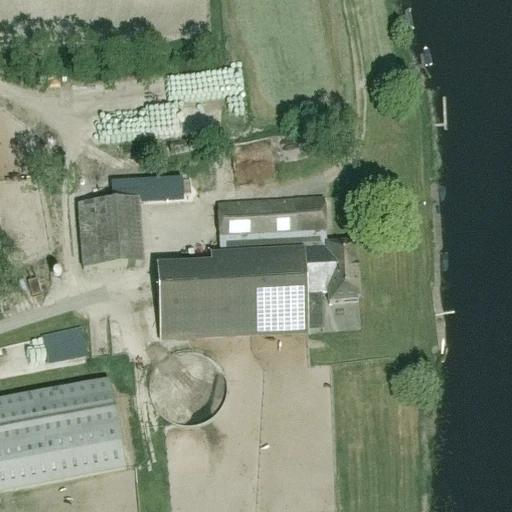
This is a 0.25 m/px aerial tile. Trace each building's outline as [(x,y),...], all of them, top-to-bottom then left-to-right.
[(266,137),(229,141),(232,166),(269,161),(266,137)] [(214,206),(217,258),(209,259),(209,277),(155,280),(159,341),(305,333),(304,298),(327,297),(327,304),(357,303),(354,244),(325,245),(322,201),(214,206)] [(76,207),(81,271),(142,266),(137,203),(76,207)] [(0,315),(21,308),(17,295),(0,300),(0,315)] [(79,325),(84,352),(110,347),(105,320),(79,325)] [(77,332),(0,345),(0,371),(81,357),(77,332)] [(164,425),(176,430),(189,431),(202,428),(213,422),(221,412),(226,399),(227,386),(223,375),(217,365),(208,357),(197,352),(185,351),(173,353),(162,359),(154,367),(148,379),(146,391),(148,404),(154,416),(164,425)] [(0,493),(125,469),(110,396),(108,384),(0,404),(0,493)]
